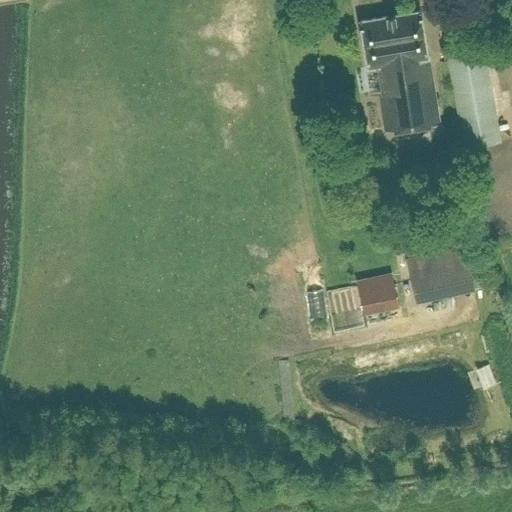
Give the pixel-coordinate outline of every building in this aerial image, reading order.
[(360,20),(368,66),(375,65),(378,82),(379,82),(387,126),(438,118),(419,10),(360,20)] [(484,52),(446,59),(462,146),(499,140),(484,52)] [(445,222),(425,224),(426,239),(446,237),(445,222)] [(411,277),(417,298),(470,287),(465,264),(411,277)] [(388,280),(359,286),(365,308),(394,302),(388,280)] [(347,331),(350,349),(372,345),(369,328),(347,331)]
